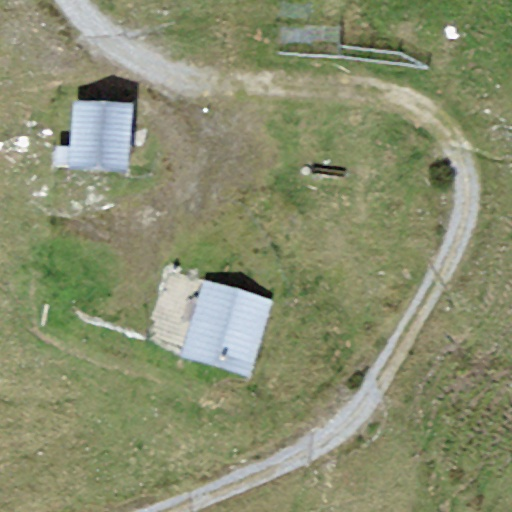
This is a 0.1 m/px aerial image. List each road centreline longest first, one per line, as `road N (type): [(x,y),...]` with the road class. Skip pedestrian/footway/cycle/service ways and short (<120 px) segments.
road 1 (track): [(148,511),(330,440),(457,230),(456,170),(413,112),(167,83),(82,23),(68,0)]
road 2 (track): [(243,93),(240,131),(213,182),(143,232)]
